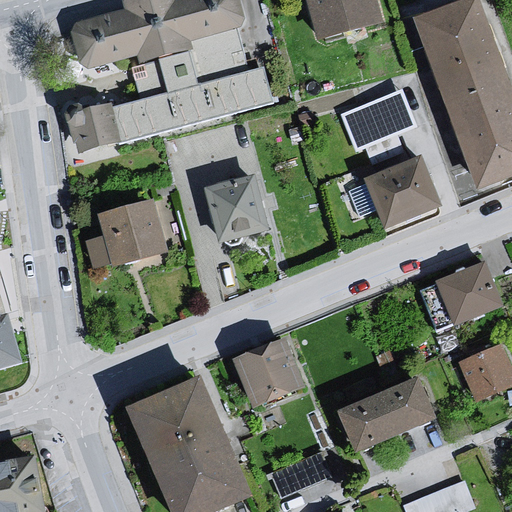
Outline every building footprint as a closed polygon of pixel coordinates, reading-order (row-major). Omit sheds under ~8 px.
[(237,76),(231,51),(241,49),(239,43),(250,40),(239,0),(139,0),(126,4),(128,12),(78,25),(75,32),(84,59),(91,64),(139,51),(143,65),(131,69),(140,101),(72,119),(80,151),(274,100),(266,69),(237,76)] [(307,0),(318,37),(379,21),(373,0),(307,0)] [(511,101),(476,0),(453,0),(414,14),(474,187),(511,173),(511,101)] [(403,88),(340,111),(355,150),(417,127),(403,88)] [(421,155),(366,176),(385,224),(440,202),(421,155)] [(254,174),(206,187),(220,240),(268,226),(254,174)] [(152,198),(101,212),(107,233),(87,238),(93,261),(113,255),(116,266),(167,252),(152,198)] [(492,271),(441,289),(457,331),(509,316),(492,271)] [(2,313),(0,313),(0,368),(24,362),(8,312),(2,313)] [(289,348),(242,367),(261,412),(310,396),(289,348)] [(511,371),(503,351),(460,368),(478,408),(511,394),(511,371)] [(424,384),(343,419),(364,462),(442,427),(424,384)] [(211,390),(134,417),(179,511),(239,511),(263,502),(211,390)] [(332,477),(322,453),(271,474),(281,498),(332,477)] [(49,511),(40,461),(0,468),(0,511),(49,511)] [(465,476),(402,504),(405,511),(457,511),(477,503),(465,476)]
